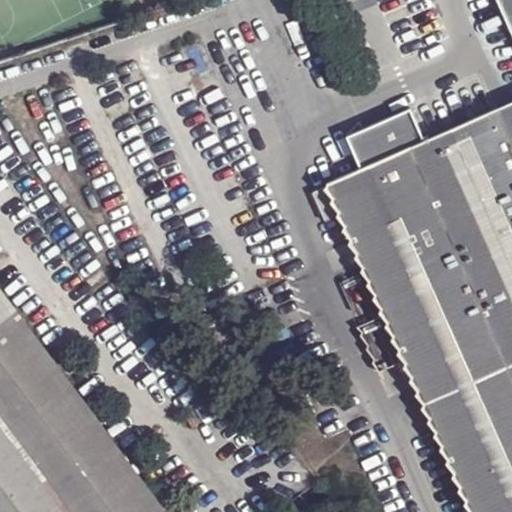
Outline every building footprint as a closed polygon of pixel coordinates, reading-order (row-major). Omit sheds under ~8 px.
[(511,0),(497,0),(511,33),(511,0)] [(511,100),(425,140),(411,146),(511,372),(511,100)] [(411,146),(425,140),(410,107),(346,136),(361,168),(411,146)] [(511,511),(511,372),(411,146),(361,168),(320,187),(465,511),(511,511)] [(166,511),(0,288),(0,511),(166,511)]
